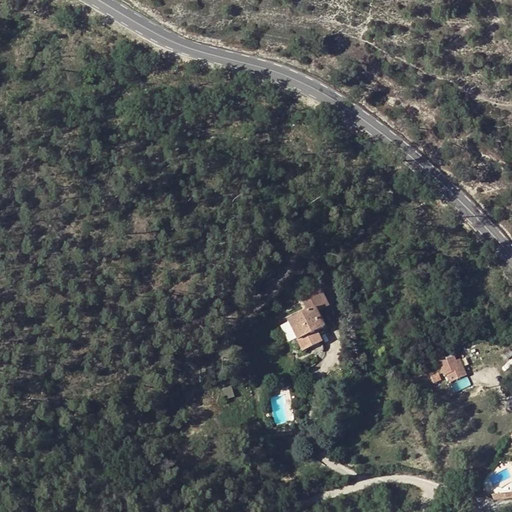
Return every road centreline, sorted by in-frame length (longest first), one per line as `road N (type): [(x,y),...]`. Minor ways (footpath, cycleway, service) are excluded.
road 1 (primary): [(511,256),(453,193),(334,99),(269,68),(179,44),(99,0)]
road 2 (residential): [(483,511),(388,482),(289,511)]
